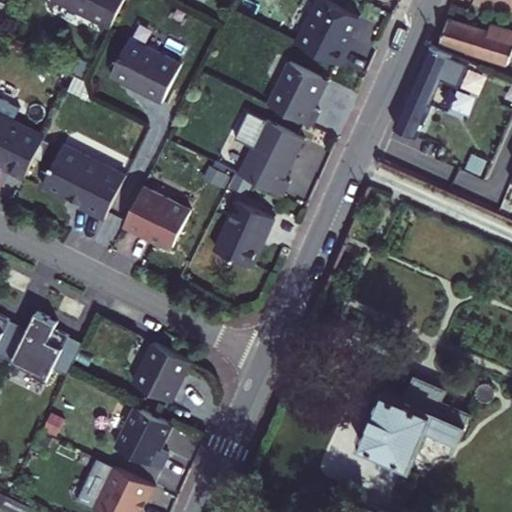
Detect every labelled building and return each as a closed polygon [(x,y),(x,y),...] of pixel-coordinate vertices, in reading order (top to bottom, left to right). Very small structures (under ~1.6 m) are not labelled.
[(64,0),(104,20),(114,0),(64,0)] [(306,0),(289,34),(334,57),(342,40),(338,37),(353,8),(336,0),(306,0)] [(444,10),(436,32),(505,56),(511,34),(511,24),(487,17),(484,24),(444,10)] [(176,56),(125,30),(105,68),(157,95),(176,56)] [(426,34),(389,116),(412,126),(441,63),(467,75),(475,57),(433,38),(426,34)] [(281,53),(260,95),(305,118),(312,103),(306,101),(320,73),(281,53)] [(248,140),(234,167),(277,190),(284,175),(279,173),(299,132),(244,104),(230,131),(248,140)] [(0,163),(17,172),(38,130),(0,110),(0,163)] [(99,211),(121,168),(58,137),(36,180),(61,192),(63,189),(76,195),(74,199),(99,211)] [(206,154),(196,174),(219,185),(229,165),(206,154)] [(174,245),(193,207),(145,183),(126,221),(174,245)] [(268,211),(232,193),(207,242),(243,261),(268,211)] [(10,344),(5,354),(22,362),(20,366),(38,376),(46,361),(60,368),(65,358),(51,351),(62,329),(47,322),(51,315),(29,304),(21,322),(10,344)] [(0,351),(5,354),(10,344),(0,338),(0,317),(3,312),(0,311),(0,351)] [(21,322),(3,312),(0,317),(0,338),(10,344),(21,322)] [(62,329),(51,351),(65,358),(76,336),(62,329)] [(126,375),(164,395),(185,355),(146,335),(126,375)] [(382,378),(376,376),(351,431),(403,454),(421,416),(451,429),(457,413),(433,402),(434,398),(422,392),(428,379),(425,374),(394,360),(388,362),(382,378)] [(166,418),(129,400),(109,440),(154,462),(161,447),(153,443),(166,418)] [(93,454),(88,463),(104,471),(109,462),(93,454)] [(141,497),(149,483),(109,462),(104,471),(88,463),(72,496),(103,511),(130,511),(139,496),(141,497)] [(339,511),(394,511),(397,508),(351,486),(339,511)]
